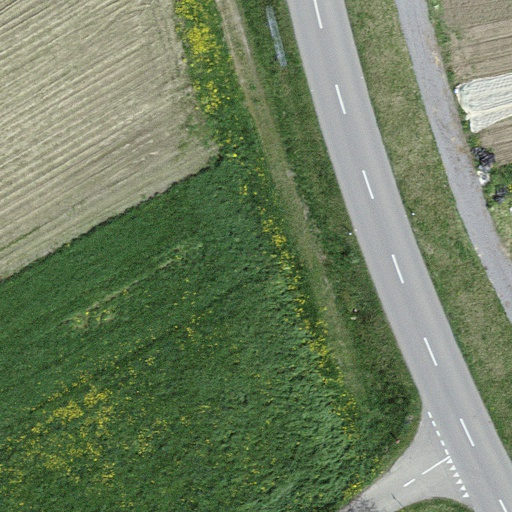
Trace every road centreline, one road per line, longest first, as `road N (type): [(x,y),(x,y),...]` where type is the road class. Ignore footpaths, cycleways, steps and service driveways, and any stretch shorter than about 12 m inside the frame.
road 1 (track): [(374,503),(363,415),(225,0)]
road 2 (tertiary): [(314,0),(346,126),(467,442)]
road 3 (track): [(407,0),(428,98),(511,269)]
road 4 (unclassified): [(467,442),(362,511)]
